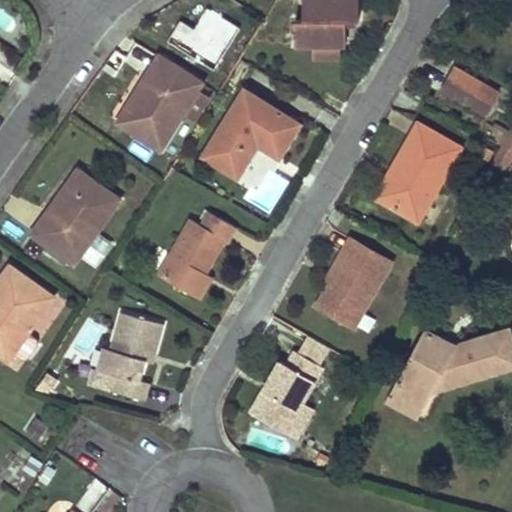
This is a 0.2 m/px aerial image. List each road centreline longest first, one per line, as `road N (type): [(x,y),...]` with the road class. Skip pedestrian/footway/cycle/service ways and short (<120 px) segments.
road 1 (residential): [(433,0),(219,371),(203,412),(203,467)]
road 2 (residential): [(0,154),(94,24),(92,0)]
